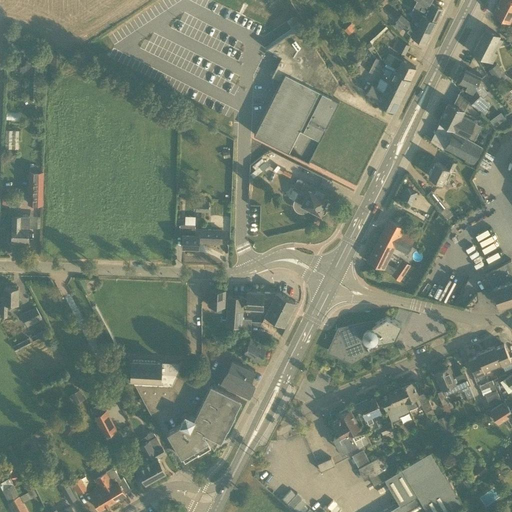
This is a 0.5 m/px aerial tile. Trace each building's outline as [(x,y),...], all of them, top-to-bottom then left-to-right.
[(415,27),(430,33),(442,8),(431,3),(431,0),(417,0),(412,9),(412,17),(409,22),(415,27)] [(509,22),(511,16),(511,0),(500,0),(493,14),(509,22)] [(426,43),(430,33),(415,27),(409,22),(401,14),(395,20),(412,34),(411,36),(426,43)] [(300,26),(267,48),(282,56),(271,76),(281,81),(255,133),(293,153),(292,154),(321,168),(317,175),(351,192),(385,124),(373,118),(373,117),(369,115),(361,111),(331,96),(338,82),(300,26)] [(500,45),(503,39),(499,38),(500,35),(486,28),(473,53),(492,63),(497,53),(493,51),(497,43),(500,45)] [(405,53),(409,45),(402,42),(398,49),(405,53)] [(392,48),(390,53),(403,58),(405,53),(392,48)] [(59,68),(60,53),(50,53),(50,67),(59,68)] [(373,56),(366,70),(371,72),(374,68),(377,61),(378,59),(373,56)] [(416,66),(394,56),(390,65),(397,69),(396,71),(410,78),(416,66)] [(354,58),(353,60),(353,62),(354,65),(357,66),(361,60),(360,58),(357,57),(354,58)] [(385,65),(382,64),(379,71),(395,79),(394,81),(395,82),(394,85),(404,90),(410,78),(396,71),(397,69),(390,65),(386,63),(385,65)] [(504,73),(497,63),(489,69),(496,79),(504,73)] [(481,111),(490,104),(483,97),(476,89),(482,77),(465,68),(459,81),(466,85),(465,89),(470,91),(468,97),(481,111)] [(395,79),(379,71),(379,72),(377,75),(382,78),(377,89),(371,84),(365,92),(377,101),(394,109),(404,90),(394,85),(395,82),(394,81),(395,79)] [(504,73),(496,79),(499,83),(507,77),(504,73)] [(474,161),(482,145),(473,141),(468,138),(475,124),(476,123),(462,116),(464,110),(448,102),(439,121),(454,129),(444,147),(474,161)] [(499,111),(488,119),(493,125),(504,117),(499,111)] [(189,117),(181,121),(185,130),(193,127),(189,117)] [(6,129),(5,147),(19,147),(20,129),(6,129)] [(445,184),(457,162),(449,159),(446,166),(436,161),(428,176),(445,184)] [(31,171),(30,203),(44,204),(45,172),(31,171)] [(326,208),(324,206),(323,205),(329,194),(304,182),(297,178),(292,189),(299,192),(295,200),(294,204),(295,207),(297,209),(300,211),(303,211),(306,210),(308,207),(320,213),(323,214),(325,212),(326,210),(326,208)] [(411,205),(417,192),(406,186),(399,199),(411,205)] [(447,219),(453,214),(431,190),(426,194),(447,219)] [(2,194),(2,205),(12,206),(12,195),(2,194)] [(208,211),(209,202),(196,201),(196,211),(208,211)] [(13,215),(12,240),(28,241),(29,215),(13,215)] [(222,242),(222,230),(195,229),(195,216),(185,216),(185,224),(180,224),(180,234),(183,234),(183,246),(199,247),(199,241),(222,242)] [(403,230),(405,227),(389,218),(367,260),(383,268),(394,246),(408,253),(416,237),(403,230)] [(482,267),(485,271),(506,260),(504,256),(482,267)] [(391,275),(399,281),(410,265),(402,260),(391,275)] [(499,306),(511,301),(511,262),(511,260),(499,267),(485,273),(493,286),(499,306)] [(17,287),(16,286),(12,286),(11,287),(5,287),(4,295),(2,295),(1,316),(7,316),(7,303),(18,304),(18,287),(17,287)] [(224,306),(225,289),(210,288),(210,293),(207,293),(207,301),(209,301),(209,305),(224,306)] [(269,307),(276,292),(247,291),(246,307),(263,308),(263,306),(269,307)] [(276,319),(284,324),(295,301),(276,292),(269,307),(261,322),(272,327),(276,319)] [(242,318),(244,297),(228,296),(226,324),(242,327),(242,318)] [(22,315),(28,326),(42,318),(36,307),(22,315)] [(398,330),(401,323),(394,320),(386,316),(374,324),(373,322),(339,328),(329,351),(352,360),(381,343),(380,341),(395,338),(398,330)] [(242,318),(242,327),(251,329),(251,320),(251,318),(242,318)] [(34,341),(49,333),(47,329),(32,337),(34,341)] [(15,350),(31,342),(29,337),(13,345),(15,350)] [(267,345),(250,337),(249,340),(243,338),(237,349),(260,360),(267,345)] [(214,353),(217,347),(202,340),(202,347),(214,353)] [(511,360),(504,344),(495,347),(494,346),(501,362),(502,364),(511,360)] [(501,362),(494,346),(486,349),(492,366),(501,362)] [(211,359),(214,353),(202,347),(202,355),(211,359)] [(484,371),(484,369),(492,366),(486,349),(477,353),(484,371)] [(475,375),(484,371),(477,353),(476,353),(477,355),(468,359),(475,375)] [(162,373),(162,361),(131,359),(131,377),(151,415),(177,400),(174,395),(175,393),(181,396),(188,381),(198,385),(202,375),(202,372),(182,362),(176,373),(162,373)] [(224,385),(226,387),(249,398),(255,387),(248,384),(250,379),(253,380),(254,377),(252,376),(254,370),(232,359),(225,373),(229,375),(224,385)] [(448,366),(435,371),(442,387),(446,385),(450,393),(470,384),(464,371),(453,376),(448,366)] [(399,387),(400,388),(405,401),(406,401),(410,410),(418,407),(417,406),(422,404),(425,412),(433,408),(425,392),(418,395),(412,381),(405,384),(404,383),(401,385),(401,386),(399,387)] [(228,426),(234,412),(240,399),(211,384),(194,418),(185,413),(180,423),(181,424),(168,431),(185,460),(197,452),(198,453),(211,445),(210,443),(219,437),(221,438),(227,425),(228,426)] [(483,395),(488,393),(497,390),(494,384),(490,386),(481,390),(483,395)] [(464,387),(467,396),(473,395),(470,385),(464,387)] [(400,388),(389,393),(390,395),(382,398),(392,422),(400,419),(399,417),(411,412),(410,410),(406,401),(405,401),(400,388)] [(437,391),(447,413),(450,411),(446,402),(448,401),(443,389),(437,391)] [(80,390),(71,395),(76,404),(85,399),(80,390)] [(497,390),(488,393),(490,398),(499,395),(497,390)] [(499,395),(490,398),(488,399),(490,404),(501,400),(499,395)] [(380,410),(375,397),(368,400),(367,399),(362,401),(362,403),(360,404),(368,423),(373,421),(375,426),(381,423),(377,412),(380,410)] [(90,406),(93,413),(105,408),(102,401),(90,406)] [(511,414),(511,409),(510,410),(505,401),(490,410),(499,423),(511,414)] [(358,444),(360,447),(370,441),(365,432),(352,436),(349,431),(357,427),(349,408),(347,410),(346,408),(339,412),(340,413),(338,415),(339,417),(333,420),(334,423),(331,425),(337,435),(333,437),(342,452),(341,450),(348,446),(349,448),(358,444)] [(117,430),(107,411),(95,417),(105,436),(117,430)] [(445,416),(438,419),(447,439),(451,437),(451,436),(453,435),(451,431),(445,416)] [(383,435),(394,430),(390,422),(380,427),(383,435)] [(69,424),(64,431),(71,436),(75,429),(69,424)] [(166,470),(158,457),(165,453),(156,436),(155,434),(153,433),(152,432),(150,432),(148,433),(147,435),(150,440),(141,445),(150,461),(138,468),(146,481),(166,470)] [(415,448),(406,449),(407,459),(417,457),(415,448)] [(369,462),(363,449),(352,455),(364,480),(370,477),(373,484),(384,478),(388,476),(390,475),(380,456),(369,462)] [(388,476),(384,478),(400,504),(385,511),(426,511),(427,511),(446,511),(462,502),(432,451),(390,476),(390,475),(388,476)] [(320,471),(334,465),(331,457),(317,463),(320,471)] [(394,462),(388,465),(391,471),(397,468),(394,462)] [(482,462),(474,469),(475,470),(479,475),(480,476),(488,469),(482,462)] [(107,471),(102,464),(97,467),(116,500),(126,494),(125,492),(130,489),(125,481),(123,477),(121,479),(113,467),(107,471)] [(100,510),(116,500),(97,467),(91,471),(95,478),(102,490),(91,496),(100,510)] [(81,476),(71,482),(78,494),(88,488),(81,476)] [(28,511),(10,478),(0,483),(0,484),(9,501),(7,502),(12,511),(28,511)] [(70,489),(66,482),(60,485),(64,493),(70,489)]
